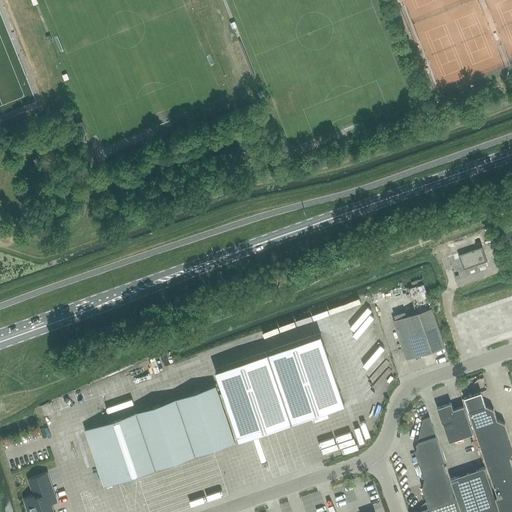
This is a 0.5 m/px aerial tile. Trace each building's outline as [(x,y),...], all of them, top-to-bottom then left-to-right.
[(487,259),(482,246),(459,254),(464,268),(487,259)] [(407,358),(445,345),(424,283),(408,288),(416,312),(394,320),(407,358)] [(345,403),(321,333),(215,369),(239,439),(345,403)] [(104,485),(235,441),(215,384),(85,429),(104,485)] [(468,410),(485,405),(481,391),(464,397),(468,410)] [(453,409),(451,402),(437,407),(442,422),(443,422),(449,441),(473,433),(464,405),(453,409)] [(495,497),(499,511),(507,511),(511,510),(511,463),(510,457),(511,451),(511,443),(505,423),(497,419),(493,409),(485,405),(468,410),(497,496),(495,497)] [(421,469),(442,462),(444,461),(429,417),(423,419),(415,452),(421,469)] [(458,511),(454,498),(442,462),(421,469),(424,479),(422,488),(428,507),(413,511),(458,511)] [(499,511),(495,497),(485,467),(484,467),(483,466),(479,468),(480,469),(455,477),(455,476),(451,477),(451,478),(450,478),(461,511),(499,511)] [(56,498),(54,492),(46,472),(28,479),(34,494),(24,497),(28,511),(54,511),(50,500),(56,498)]
